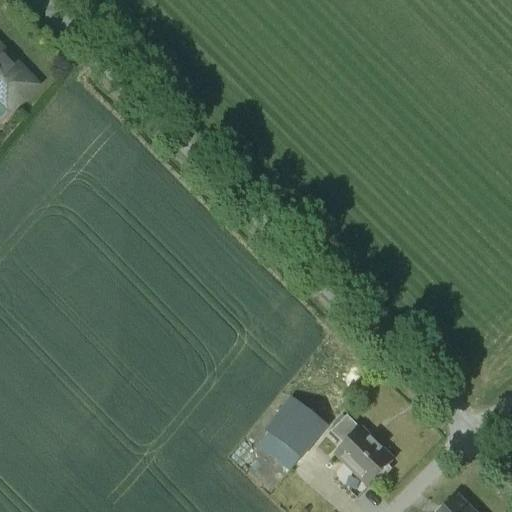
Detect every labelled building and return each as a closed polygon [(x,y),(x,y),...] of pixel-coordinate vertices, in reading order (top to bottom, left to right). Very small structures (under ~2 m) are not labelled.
[(34,88),(0,53),(0,109),(5,115),(34,88)] [(326,429),(292,402),(268,433),(302,460),(326,429)] [(348,418),(332,435),(345,448),(361,431),(348,418)] [(394,463),(361,431),(345,448),(336,456),(369,489),(394,463)] [(470,511),(458,499),(444,511),(470,511)]
